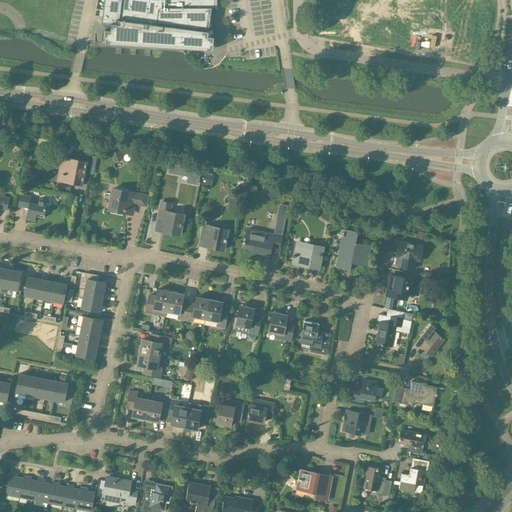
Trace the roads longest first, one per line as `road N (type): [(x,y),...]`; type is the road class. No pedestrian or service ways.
road 1 (residential): [(131,258),(159,256),(368,298)]
road 2 (residential): [(92,436),(207,458),(320,448)]
road 3 (tertiary): [(494,190),(489,317),(511,388)]
road 4 (tertiary): [(482,151),(409,150),(288,132)]
road 5 (tertiary): [(289,142),(479,175)]
road 6 (residential): [(92,436),(131,258)]
road 7 (tertiary): [(511,343),(502,294),(511,193)]
road 8 (tertiary): [(146,116),(0,92)]
road 9 (tertiary): [(0,98),(146,116)]
road 10 (residential): [(0,236),(131,258)]
road 11 (residential): [(288,132),(298,0)]
